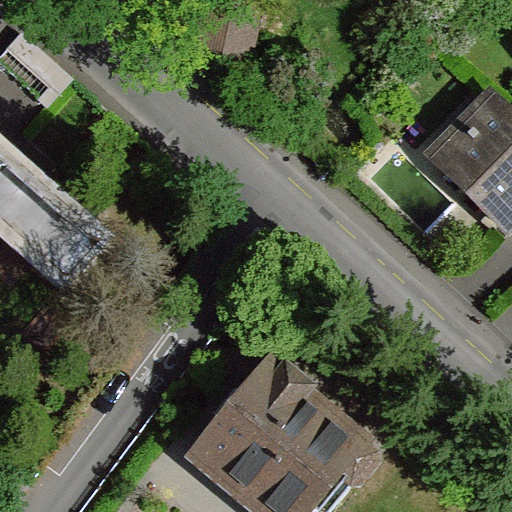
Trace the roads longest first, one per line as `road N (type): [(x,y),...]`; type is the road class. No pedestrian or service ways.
road 1 (residential): [(287,203),(53,511)]
road 2 (tertiary): [(56,0),(287,203)]
road 3 (tertiary): [(287,203),(511,409)]
